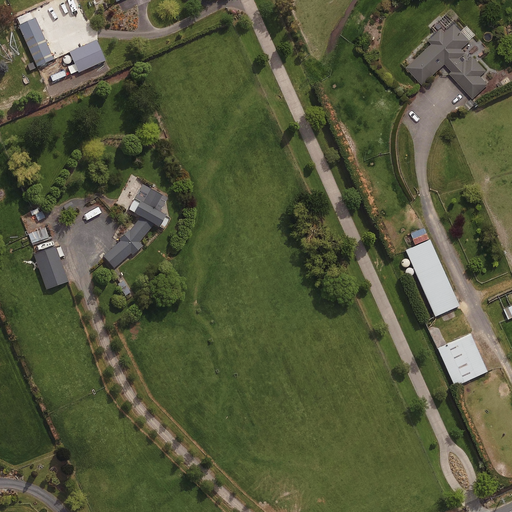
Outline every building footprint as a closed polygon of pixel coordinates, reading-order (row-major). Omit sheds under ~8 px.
[(47,10),(45,5),(34,10),(37,15),(47,10)] [(433,27),(437,31),(429,39),(433,44),(407,68),(423,85),(445,64),(453,71),(450,74),(473,98),(488,84),(481,76),(487,70),(474,56),(467,62),(462,56),(466,52),(462,48),(471,40),(456,24),(446,14),(433,27)] [(35,18),(18,26),(37,67),(53,59),(35,18)] [(68,67),(71,75),(77,72),(78,73),(105,61),(96,40),(69,52),(74,64),(68,67)] [(72,62),(69,54),(62,58),(65,65),(72,62)] [(67,78),(61,65),(55,68),(61,81),(67,78)] [(144,198),(138,194),(135,199),(129,210),(159,227),(166,216),(159,213),(167,199),(143,185),(140,191),(146,195),(144,198)] [(41,210),(39,211),(37,207),(30,211),(33,216),(35,215),(38,221),(45,217),(41,210)] [(151,229),(140,219),(104,258),(115,268),(130,253),(133,255),(142,246),(138,242),(151,229)] [(45,228),(28,233),(31,244),(49,238),(45,228)] [(410,234),(414,245),(429,239),(424,228),(410,234)] [(459,306),(430,240),(406,251),(435,317),(459,306)] [(68,282),(55,247),(34,255),(46,289),(68,282)] [(487,372),(470,334),(438,349),(455,387),(487,372)]
